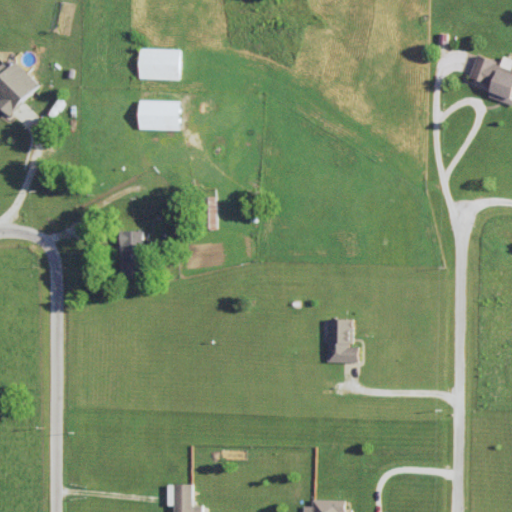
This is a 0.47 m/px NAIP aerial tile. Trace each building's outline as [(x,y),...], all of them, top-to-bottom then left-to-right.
[(183,48),(141,48),(141,79),(183,79),(183,48)] [(511,67),(480,56),(472,77),(496,86),(492,96),(511,103),(511,67)] [(0,92),(5,98),(1,102),(14,115),(43,85),(16,58),(0,73),(0,92)] [(183,100),(141,100),(141,129),(183,129),(183,100)] [(123,278),(147,278),(147,231),(123,231),(123,278)] [(360,362),(360,319),(330,319),(330,362),(360,362)] [(195,485),(170,485),(170,505),(177,505),(176,511),(203,511),(203,506),(195,506),(195,485)]
